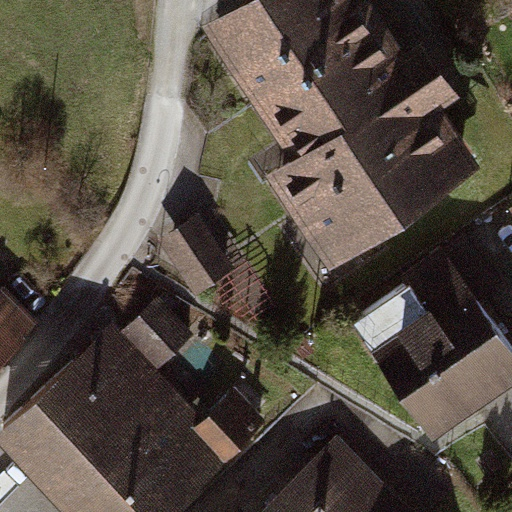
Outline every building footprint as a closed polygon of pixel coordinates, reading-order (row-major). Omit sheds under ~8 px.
[(250,0),(206,29),(293,160),(274,173),(336,266),(480,173),(440,112),(467,93),(430,37),(409,50),(377,1),(377,0),(250,0)] [(206,220),(164,245),(201,307),(220,296),(241,331),(278,309),(250,264),(237,272),(206,220)] [(433,311),(376,347),(428,432),(511,376),(511,337),(455,246),(410,274),(433,311)] [(0,365),(44,320),(6,285),(0,291),(0,255),(1,255),(0,253),(0,365)] [(118,321),(0,436),(0,440),(69,511),(179,511),(272,422),(238,387),(207,416),(165,373),(198,341),(165,306),(133,337),(118,321)] [(428,511),(342,426),(256,511),(428,511)]
